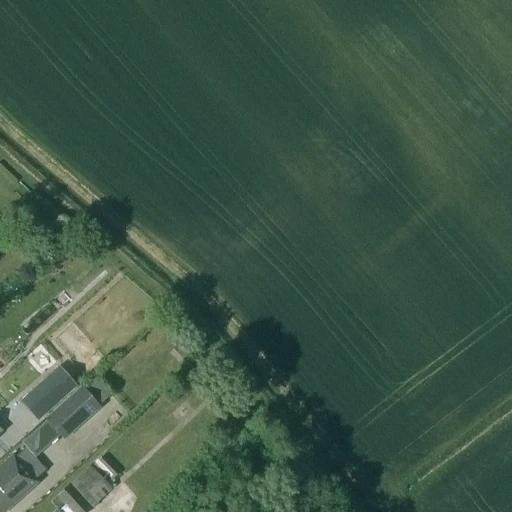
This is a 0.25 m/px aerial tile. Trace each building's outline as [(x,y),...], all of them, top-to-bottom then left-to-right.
[(195,350),(183,338),(172,349),(184,361),(195,350)] [(60,366),(38,386),(55,405),(77,386),(60,366)] [(82,386),(45,418),(64,440),(101,407),(82,386)] [(0,511),(3,511),(37,482),(14,456),(0,468),(0,511)] [(90,465),(55,498),(68,511),(87,511),(112,488),(90,465)]
